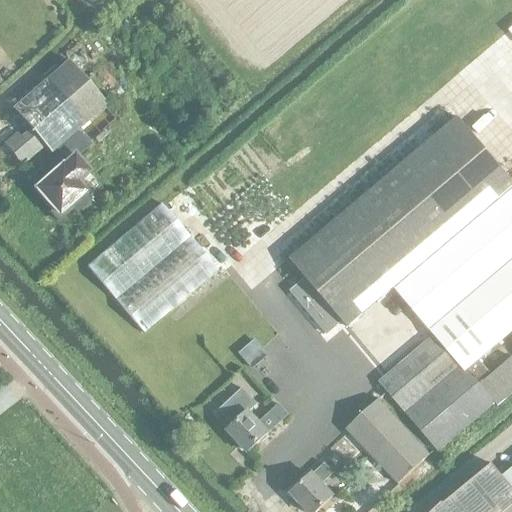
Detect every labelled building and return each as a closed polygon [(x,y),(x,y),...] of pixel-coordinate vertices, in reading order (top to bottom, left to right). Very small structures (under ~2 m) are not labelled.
[(44,146),(51,154),(106,105),(67,61),(11,109),(30,130),(21,138),(17,133),(4,145),(21,166),(44,146)] [(42,203),(58,221),(73,208),(76,213),(92,199),(77,183),(89,172),(76,157),(119,119),(107,106),(58,149),(61,153),(53,160),(59,168),(36,189),(45,200),(42,203)] [(393,288),(511,190),(511,181),(459,120),(295,261),(308,276),(293,289),(329,332),(344,320),(349,326),(393,288)] [(480,361),(511,333),(511,190),(393,288),(434,336),(380,382),(405,413),(407,412),(438,452),(495,404),(497,407),(511,394),(511,359),(492,376),(480,361)] [(87,267),(144,334),(218,271),(161,204),(87,267)] [(258,424),(248,413),(257,405),(243,389),(219,410),(233,425),(227,430),(247,453),(288,416),(279,405),(258,424)] [(347,430),(398,485),(430,456),(378,401),(347,430)] [(321,485),(333,473),(325,465),(315,475),(314,474),(292,494),(308,511),(318,511),(333,497),(321,485)] [(511,511),(511,469),(502,477),(492,465),(444,505),(442,504),(433,511),(511,511)]
